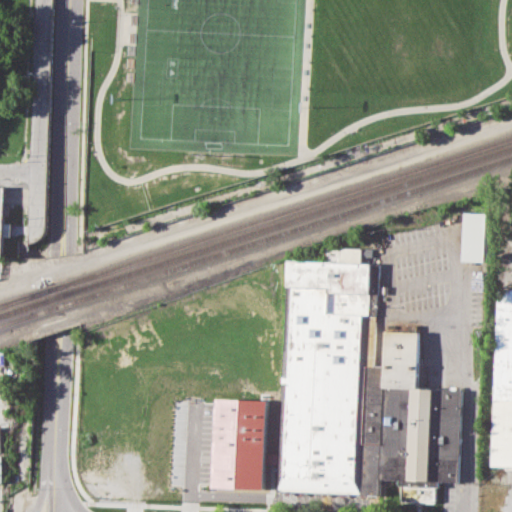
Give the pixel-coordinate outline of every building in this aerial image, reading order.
[(483,261),(484,213),(463,212),(461,260),(483,261)] [(287,261),(277,495),(381,499),(381,480),(403,481),(402,503),(435,505),(436,481),(456,482),(460,392),(419,390),(421,333),(387,332),(385,366),(375,366),(380,266),(287,261)] [(511,290),(499,290),(492,467),(511,467),(511,290)] [(134,325),(133,355),(148,356),(146,399),(179,400),(184,309),(134,325)] [(217,357),(250,358),(251,321),(278,322),(276,376),(217,374),(217,357)] [(85,331),(81,412),(120,414),(125,333),(85,331)] [(214,487),(266,489),(269,400),(217,398),(214,487)]
